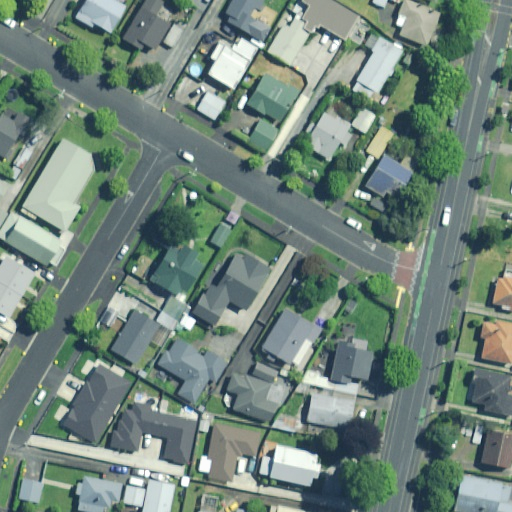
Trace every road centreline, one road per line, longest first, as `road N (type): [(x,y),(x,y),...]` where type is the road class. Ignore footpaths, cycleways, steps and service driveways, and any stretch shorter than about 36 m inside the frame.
road 1 (residential): [(0,428),(169,136)]
road 2 (residential): [(438,275),(380,258),(169,136)]
road 3 (tertiary): [(438,275),(496,0)]
road 4 (tertiary): [(389,511),(438,275)]
road 5 (residential): [(169,136),(0,34)]
